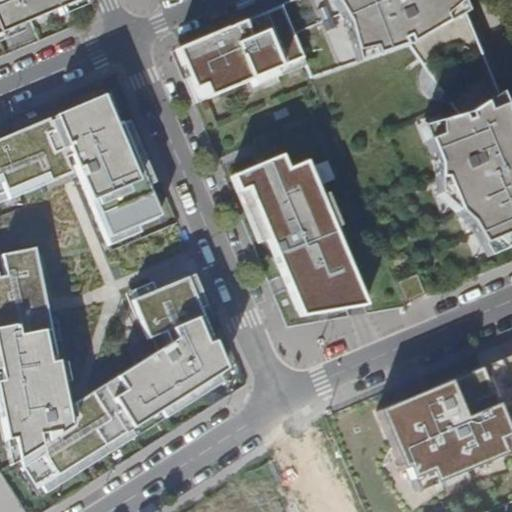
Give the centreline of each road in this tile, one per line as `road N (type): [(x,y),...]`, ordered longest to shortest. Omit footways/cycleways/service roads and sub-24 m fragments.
road 1 (residential): [(126,41),(261,362),(286,399)]
road 2 (residential): [(511,300),(286,399)]
road 3 (residential): [(286,399),(109,511)]
road 4 (residential): [(0,96),(126,41)]
road 5 (residential): [(331,511),(286,399)]
